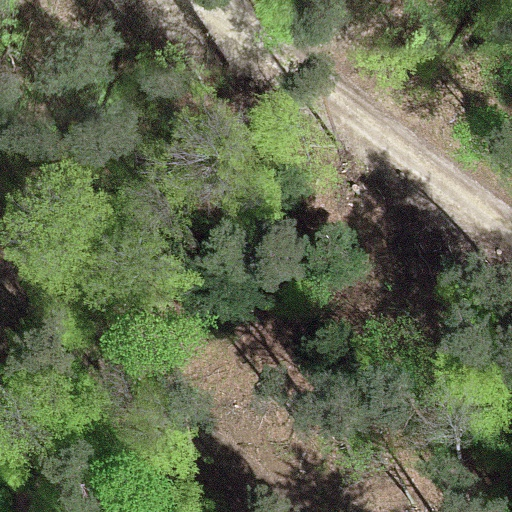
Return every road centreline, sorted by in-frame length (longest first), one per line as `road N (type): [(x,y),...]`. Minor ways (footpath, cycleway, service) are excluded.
road 1 (track): [(209,0),(403,144),(511,238)]
road 2 (track): [(0,286),(271,511)]
